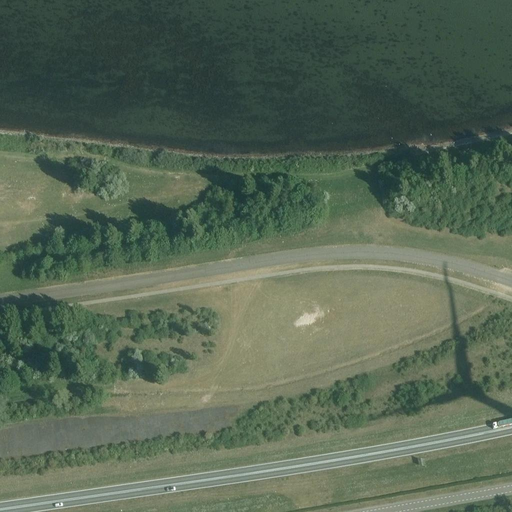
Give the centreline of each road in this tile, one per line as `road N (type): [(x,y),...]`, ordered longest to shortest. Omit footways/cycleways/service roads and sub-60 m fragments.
road 1 (trunk): [(0,510),(511,427)]
road 2 (unclassified): [(0,301),(348,253),(432,260),(511,282)]
road 3 (unclassified): [(383,511),(511,488)]
